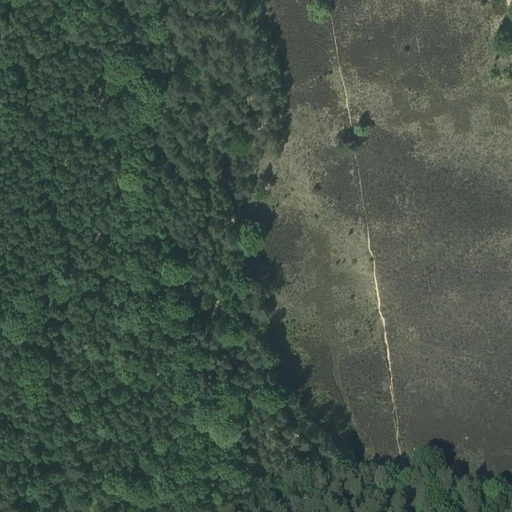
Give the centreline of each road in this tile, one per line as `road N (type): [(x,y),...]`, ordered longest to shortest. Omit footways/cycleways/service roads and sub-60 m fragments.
road 1 (track): [(206,464),(123,0)]
road 2 (track): [(0,448),(206,464)]
road 3 (track): [(206,464),(400,476)]
